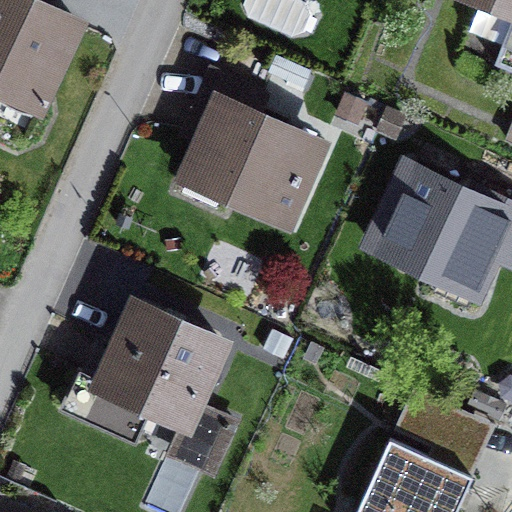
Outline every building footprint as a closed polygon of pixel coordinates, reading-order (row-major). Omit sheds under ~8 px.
[(0,0),(0,86),(38,105),(79,22),(33,0),(0,0)] [(511,0),(485,0),(511,10),(511,20),(495,63),(511,70),(511,0)] [(213,72),(194,114),(213,122),(183,188),(216,202),(223,187),(285,215),(317,142),(254,114),(263,94),(213,72)] [(476,196),(407,164),(370,242),(440,275),(434,288),(468,304),(475,291),(501,237),(511,241),(511,200),(481,186),(476,196)] [(222,343),(136,304),(103,378),(81,368),(65,406),(135,437),(150,403),(187,420),(174,449),(202,462),(212,466),(232,421),(194,404),(222,343)] [(415,386),(397,426),(423,438),(441,398),(415,386)] [(455,511),(472,474),(389,437),(355,511),(455,511)]
